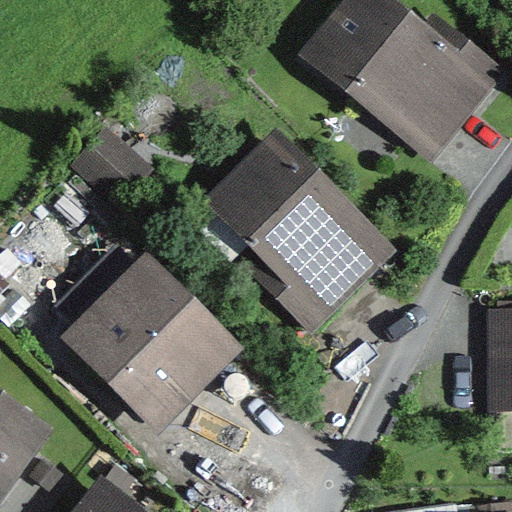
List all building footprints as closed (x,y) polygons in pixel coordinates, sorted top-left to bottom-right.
[(468,107),(493,76),(433,25),(422,39),(373,0),(357,0),(314,56),(392,120),(429,75),(468,107)] [(143,172),(105,138),(80,165),(119,199),(143,172)] [(384,255),(275,146),(218,204),(221,206),(203,224),(203,237),(224,257),(236,257),(254,239),(290,275),(325,241),(361,278),(384,255)] [(160,412),(220,352),(132,263),(127,268),(122,263),(99,286),(89,275),(56,308),(160,412)] [(511,359),(495,359),(495,402),(511,402),(511,359)] [(0,485),(38,435),(0,406),(0,485)] [(511,415),(500,416),(500,444),(511,444),(511,415)] [(123,511),(101,493),(86,511),(123,511)]
